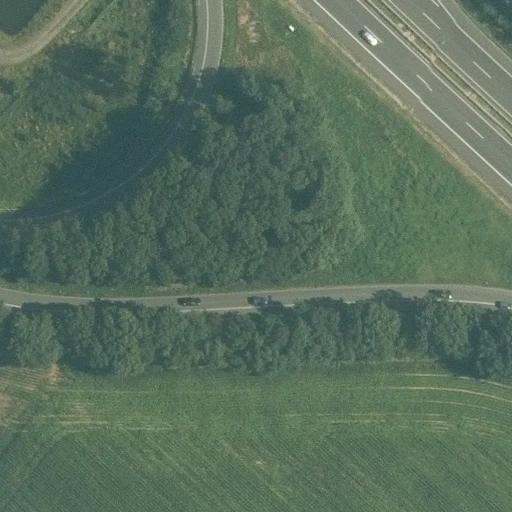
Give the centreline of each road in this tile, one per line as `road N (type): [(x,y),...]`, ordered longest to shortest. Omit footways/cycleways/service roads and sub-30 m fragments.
road 1 (motorway): [(0,303),(110,316),(415,302),(511,310)]
road 2 (motorway): [(213,0),(215,55),(206,95),(169,160),(103,213),(59,229),(0,234)]
road 3 (motorway): [(323,0),(511,182)]
road 4 (motorway): [(511,104),(402,0)]
